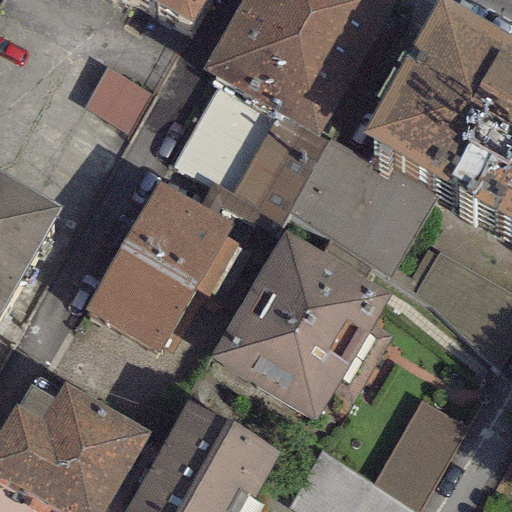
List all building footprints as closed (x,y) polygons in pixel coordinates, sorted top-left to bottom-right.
[(205,0),(76,0),(174,55),(205,0)] [(416,22),(375,0),(269,0),(211,105),(332,172),(416,22)] [(511,79),(453,45),(370,187),(511,269),(511,79)] [(148,203),(75,329),(156,377),(230,251),(148,203)] [(0,208),(0,345),(57,239),(0,208)] [(278,253),(212,376),(310,428),(376,305),(278,253)] [(17,422),(0,450),(0,500),(20,511),(113,511),(146,455),(66,408),(47,440),(17,422)] [(136,511),(245,511),(269,472),(187,425),(136,511)] [(388,511),(315,468),(287,511),(388,511)]
